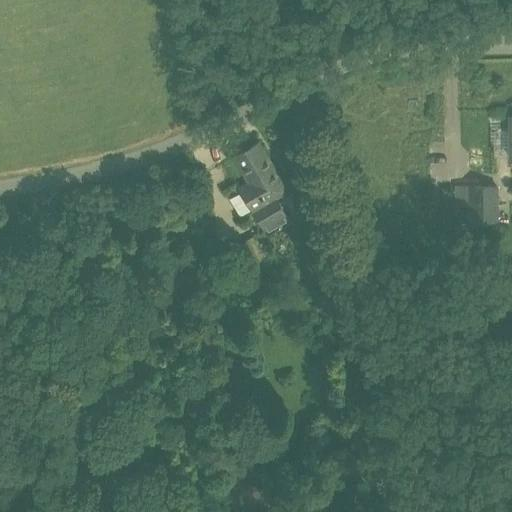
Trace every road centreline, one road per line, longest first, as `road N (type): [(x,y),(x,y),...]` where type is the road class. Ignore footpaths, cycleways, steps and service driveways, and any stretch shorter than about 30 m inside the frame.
road 1 (unclassified): [(0,186),(94,172),(163,151),(346,64),(448,44),(511,44)]
road 2 (unknown): [(371,309),(407,347),(511,401)]
